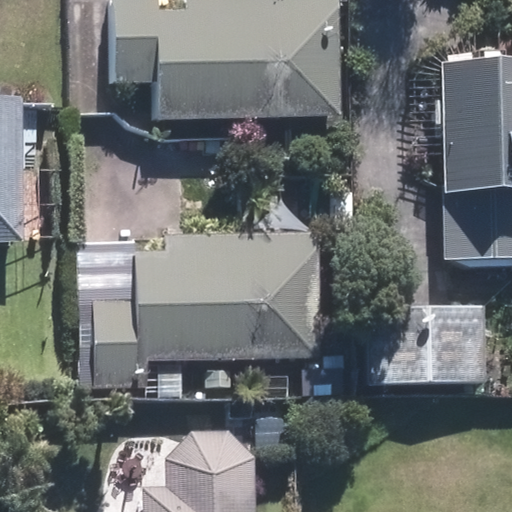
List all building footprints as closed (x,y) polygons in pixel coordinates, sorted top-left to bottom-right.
[(144,5),(100,5),(101,100),(134,100),(134,128),(321,126),(320,3),(168,4),(168,20),(144,20),(144,5)] [(511,75),(426,77),(429,267),(511,265),(511,75)] [(81,312),(82,391),(131,390),(131,369),(299,366),(296,249),(151,251),(151,261),(117,262),(118,311),(81,312)] [(368,321),(368,390),(466,390),(465,321),(368,321)] [(240,511),(239,468),(210,441),(178,441),(152,470),(152,494),(130,495),(130,511),(240,511)]
